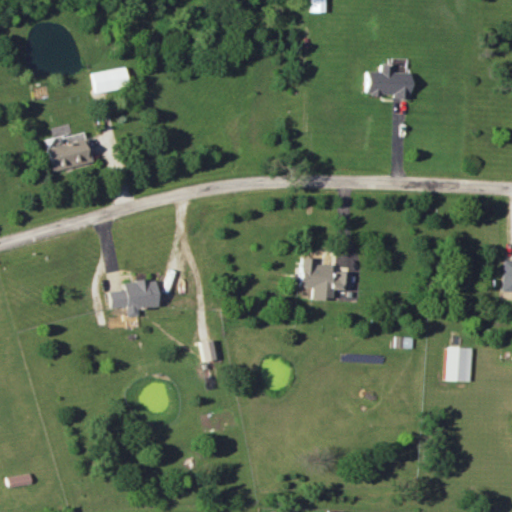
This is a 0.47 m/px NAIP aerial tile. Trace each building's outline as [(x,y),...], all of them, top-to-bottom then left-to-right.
[(321,11),(320,0),(307,0),(307,11),(321,11)] [(362,70),(361,94),(390,94),(390,97),(406,98),(406,72),(389,71),(389,63),(376,63),(376,70),(362,70)] [(125,85),(121,66),(88,72),(92,92),(125,85)] [(88,161),(81,130),(41,140),(49,171),(88,161)] [(346,271),(327,270),(327,264),(310,263),(310,257),(296,256),(295,286),(307,287),(307,297),(328,298),(329,288),(345,289),(346,271)] [(511,290),(511,259),(499,259),(498,290),(511,290)] [(105,290),(107,307),(123,305),(125,316),(136,314),(135,307),(155,304),(152,278),(120,282),(121,289),(105,290)] [(409,337),(397,336),(396,346),(408,347),(409,337)] [(197,341),(200,361),(213,359),(210,339),(197,341)] [(467,380),(468,347),(443,346),(442,379),(467,380)] [(5,486),(28,483),(27,472),(4,475),(5,486)]
